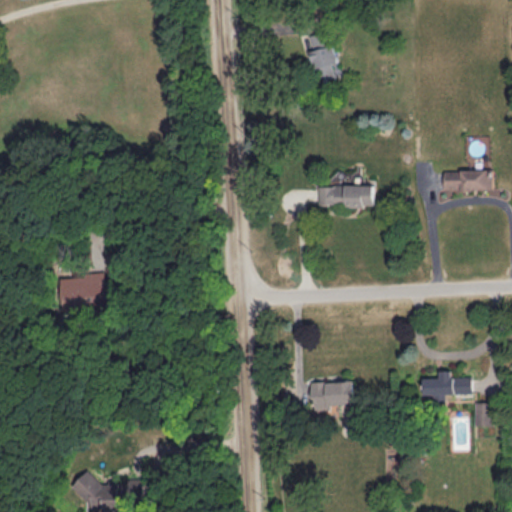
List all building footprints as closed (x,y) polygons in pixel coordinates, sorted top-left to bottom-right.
[(309,34),(320,80),(337,77),(333,63),(338,62),(330,29),(309,34)] [(444,169),(445,189),(494,188),(493,168),(444,169)] [(319,204),(374,204),(375,184),(319,183),(319,204)] [(106,272),(61,274),(63,306),(107,305),(106,272)] [(473,391),(472,375),(453,375),(452,369),(440,369),(441,376),(424,376),(425,393),(434,393),(434,400),(446,400),(445,392),(473,391)] [(314,409),(331,408),(331,404),(356,403),(355,379),(313,381),(314,409)] [(494,424),(495,401),(476,400),(475,424),(494,424)] [(76,486),(99,506),(105,506),(109,509),(114,509),(117,511),(131,511),(139,504),(142,504),(148,497),(148,480),(149,478),(128,478),(125,482),(106,482),(91,469),(76,486)]
